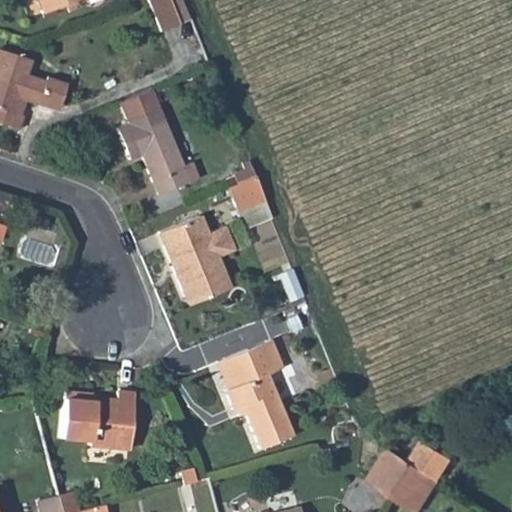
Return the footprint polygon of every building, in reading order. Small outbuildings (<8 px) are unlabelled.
[(32,0),(38,13),(69,0),(83,0),(84,2),(89,0),(32,0)] [(175,23),(165,0),(144,0),(157,30),(175,23)] [(165,0),(175,23),(188,18),(180,0),(165,0)] [(0,128),(11,132),(16,118),(14,117),(19,102),(34,106),(35,103),(50,108),(58,85),(37,79),(37,81),(20,76),(25,59),(0,50),(0,128)] [(146,90),(116,102),(125,123),(113,129),(125,158),(136,153),(154,194),(194,178),(187,163),(178,166),(146,90)] [(206,179),(212,192),(224,188),(252,176),(245,159),(235,164),(236,167),(206,179)] [(224,188),(233,210),(261,199),(252,176),(224,188)] [(194,216),(155,232),(186,304),(225,288),(211,256),(230,249),(220,225),(201,232),(194,216)] [(267,340),(220,358),(231,384),(225,387),(219,390),(228,409),(230,408),(237,405),(241,413),(256,448),(289,434),(263,373),(278,368),(267,340)] [(220,358),(213,361),(225,387),(231,384),(220,358)] [(60,390),(56,435),(85,438),(84,444),(126,449),(131,392),(112,390),(112,397),(97,396),(97,400),(87,399),(87,393),(60,390)] [(237,405),(230,408),(233,416),(241,413),(237,405)] [(392,449),(370,483),(375,485),(396,452),(392,449)] [(396,452),(375,485),(394,498),(416,465),(396,452)] [(416,465),(394,498),(416,511),(437,478),(416,465)] [(437,478),(416,511),(423,511),(442,482),(437,478)] [(53,494),(57,511),(68,511),(75,510),(69,490),(53,494)] [(104,511),(102,503),(75,510),(68,511),(104,511)]
